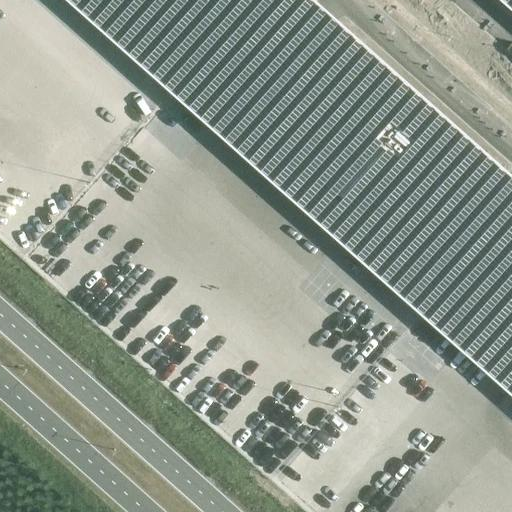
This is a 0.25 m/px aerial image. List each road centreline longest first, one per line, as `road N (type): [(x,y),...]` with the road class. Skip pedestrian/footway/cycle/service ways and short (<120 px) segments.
road 1 (unknown): [(73,0),(450,332),(406,381)]
road 2 (unknown): [(0,21),(406,381)]
road 3 (unknown): [(0,106),(364,429)]
road 4 (unknown): [(0,197),(318,480)]
road 5 (unknown): [(511,227),(262,0)]
road 6 (tertiary): [(220,511),(0,314)]
road 7 (unknown): [(361,0),(511,136)]
road 8 (tertiary): [(0,382),(146,511)]
road 9 (unknown): [(511,388),(450,332),(511,268)]
road 10 (unknown): [(406,381),(511,477)]
road 11 (unknown): [(364,429),(454,511)]
